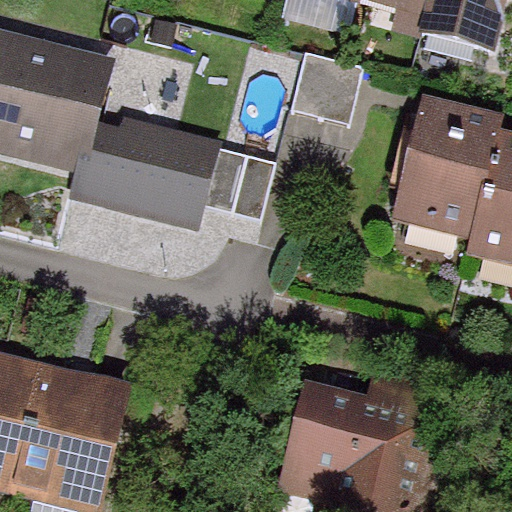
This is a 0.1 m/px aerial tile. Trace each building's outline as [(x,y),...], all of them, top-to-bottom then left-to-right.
[(434,0),(371,0),(430,15),(434,0)] [(505,0),(434,0),(430,15),(425,35),(493,52),(505,0)] [(105,73),(0,45),(0,143),(82,164),(105,73)] [(364,72),(308,59),(296,111),(351,125),(364,72)] [(500,133),(420,114),(397,208),(477,228),(496,150),(500,133)] [(159,135),(126,127),(106,204),(198,227),(204,208),(215,166),(161,151),(159,135)] [(511,154),(496,150),(477,228),(474,242),(511,250),(511,154)] [(215,166),(204,208),(262,222),(278,167),(217,151),(215,166)] [(124,398),(0,368),(0,486),(97,510),(124,398)] [(442,391),(382,376),(373,411),(433,425),(442,391)] [(373,411),(313,396),(296,463),(347,474),(341,501),(373,507),(371,511),(412,511),(422,473),(433,425),(373,411)] [(347,474),(296,463),(289,489),(341,501),(347,474)] [(430,511),(439,477),(422,473),(412,511),(430,511)]
